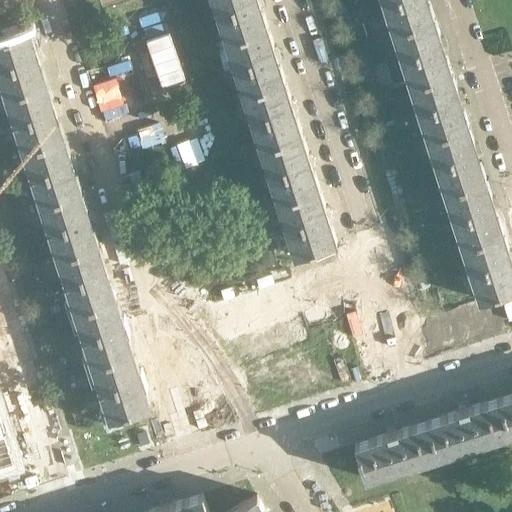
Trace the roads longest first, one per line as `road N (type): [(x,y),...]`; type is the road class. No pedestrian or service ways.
road 1 (residential): [(368,246),(163,317),(64,0)]
road 2 (residential): [(368,246),(290,0)]
road 3 (unclassified): [(60,502),(258,437)]
road 4 (residential): [(60,502),(0,308)]
road 5 (residential): [(511,171),(457,0)]
road 6 (unclassified): [(258,437),(415,384)]
road 7 (residential): [(415,384),(368,246)]
